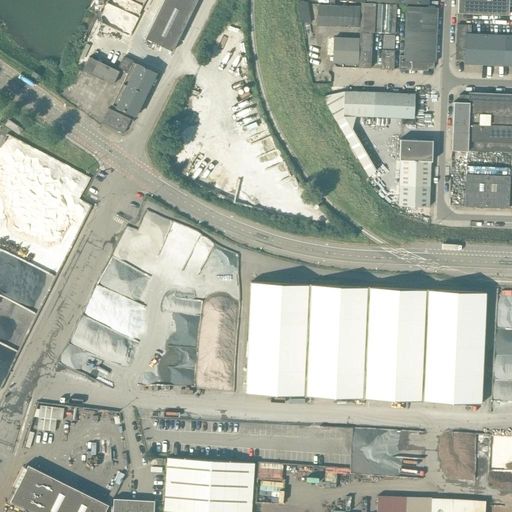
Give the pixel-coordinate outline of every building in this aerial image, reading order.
[(164,0),(146,39),(172,52),(197,0),(164,0)] [(458,0),(457,13),(508,15),(508,0),(458,0)] [(297,1),(301,23),(311,23),(307,2),(297,1)] [(361,4),(358,68),(370,69),(372,33),(374,33),(376,4),(361,4)] [(374,33),(383,34),(395,34),(396,5),(376,4),(374,33)] [(318,26),(334,27),(335,7),(318,6),(318,26)] [(335,7),(334,27),(358,28),(359,7),(335,7)] [(436,63),(438,8),(406,7),(404,56),(404,61),(433,62),(436,63)] [(302,26),(305,38),(311,37),(308,25),(302,26)] [(457,25),(457,33),(456,59),(464,60),(464,64),(469,65),(470,34),(471,25),(457,25)] [(511,35),(470,34),(469,65),(511,66),(511,35)] [(336,67),(356,68),(357,64),(358,39),(327,38),(327,56),(333,57),(333,64),(336,67)] [(382,53),(381,69),(393,70),(394,54),(394,51),(383,51),(382,51),(382,53)] [(427,71),(427,68),(433,68),(433,62),(404,61),(404,56),(400,56),(399,70),(427,71)] [(89,57),(83,70),(113,85),(119,71),(89,57)] [(152,83),(156,74),(123,57),(118,68),(128,73),(126,77),(149,88),(152,83)] [(119,91),(142,102),(145,96),(149,88),(126,77),(119,91)] [(116,107),(135,116),(142,102),(119,91),(116,96),(112,105),(117,107),(116,107)] [(342,133),(344,92),(321,97),(335,121),(342,133)] [(373,117),(374,93),(344,92),(342,133),(368,177),(369,176),(376,171),(352,129),(356,116),(373,117)] [(414,95),(374,93),(373,117),(413,119),(414,95)] [(469,104),(468,125),(511,127),(511,94),(507,94),(496,94),(485,93),(469,93),(469,96),(469,104)] [(459,103),(469,104),(469,96),(459,95),(459,103)] [(452,133),(453,133),(465,134),(468,134),(468,125),(469,104),(459,103),(453,103),(452,133)] [(108,108),(102,123),(124,134),(131,120),(133,121),(134,120),(108,108)] [(5,125),(19,135),(22,130),(8,120),(5,125)] [(468,134),(468,141),(474,141),(511,142),(511,127),(468,125),(468,134)] [(452,151),(474,152),(511,153),(511,142),(474,141),(468,141),(468,134),(465,134),(465,145),(452,144),(452,151)] [(399,186),(430,187),(430,162),(432,162),(433,141),(400,140),(399,161),(400,161),(399,186)] [(509,209),(510,177),(510,169),(466,167),(464,207),(509,209)] [(429,207),(430,187),(399,186),(399,206),(429,207)] [(251,282),(246,393),(416,401),(481,404),(486,292),(251,282)] [(251,511),(254,463),(167,457),(163,511),(251,511)] [(32,511),(105,511),(109,505),(28,465),(11,501),(32,511)] [(153,511),(154,501),(113,499),(112,511),(153,511)]
